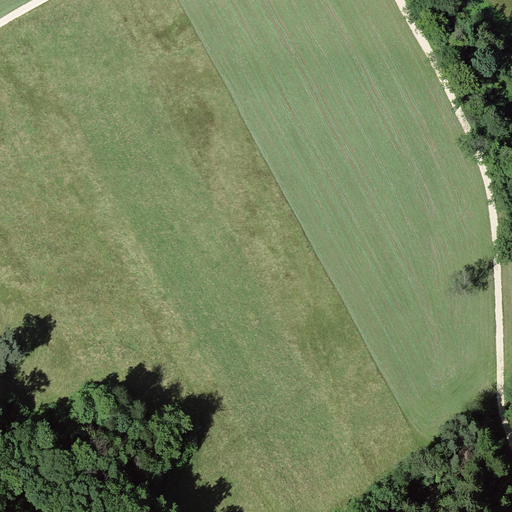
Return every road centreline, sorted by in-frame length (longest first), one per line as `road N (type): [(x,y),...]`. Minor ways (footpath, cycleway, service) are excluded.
road 1 (track): [(511,176),(500,186),(497,396),(511,434)]
road 2 (track): [(398,0),(500,186)]
